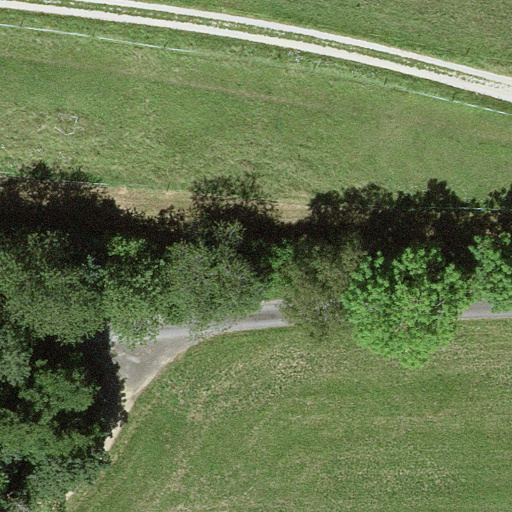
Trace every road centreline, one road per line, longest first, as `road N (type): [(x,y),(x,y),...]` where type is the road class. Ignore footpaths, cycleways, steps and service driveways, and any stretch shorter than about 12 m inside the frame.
road 1 (track): [(0,0),(378,58),(511,94)]
road 2 (track): [(511,297),(186,310)]
road 3 (track): [(186,310),(9,511)]
road 4 (track): [(0,330),(186,310)]
